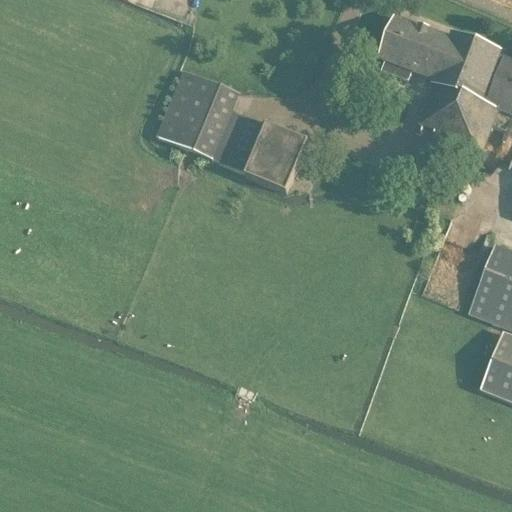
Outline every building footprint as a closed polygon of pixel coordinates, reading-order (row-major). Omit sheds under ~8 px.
[(384,62),(380,74),(408,85),(413,73),(437,83),(420,125),(436,132),(436,133),(482,151),(498,111),(511,116),(511,60),(498,55),(498,54),(454,36),(452,41),(397,19),(381,61),(384,62)] [(157,140),(213,162),(240,96),(185,73),(157,140)] [(240,117),(220,165),(246,176),(246,178),(287,195),(309,142),(267,124),(265,127),(240,117)] [(511,254),(496,248),(469,316),(511,332),(511,254)] [(481,392),(511,404),(511,339),(503,336),(481,392)]
